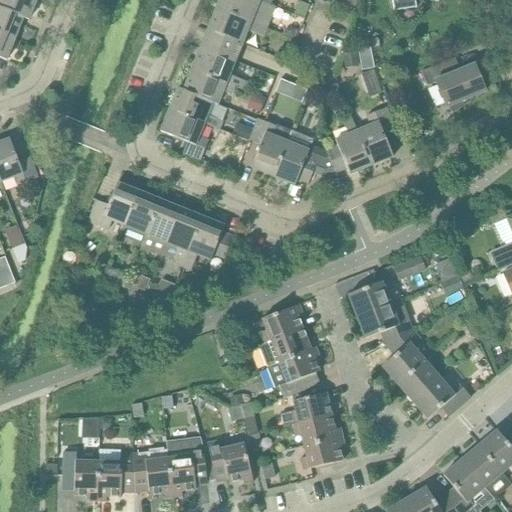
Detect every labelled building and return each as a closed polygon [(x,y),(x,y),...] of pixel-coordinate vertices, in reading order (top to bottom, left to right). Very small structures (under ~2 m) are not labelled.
[(0,0),(0,8),(29,20),(36,0),(0,0)] [(269,6),(254,0),(219,0),(216,9),(266,29),(269,21),(264,19),(269,6)] [(358,0),(333,0),(331,4),(353,13),(358,0)] [(391,0),(393,12),(416,8),(415,0),(417,0),(391,0)] [(29,20),(0,8),(0,33),(15,39),(23,18),(28,20),(29,20)] [(213,22),(209,32),(241,44),(240,46),(241,46),(247,31),(263,38),(266,29),(216,9),(211,21),(213,22)] [(285,30),(283,36),(293,40),(297,30),(295,29),(291,28),(285,30)] [(206,40),(202,49),(234,62),(234,60),(235,61),(238,53),(241,46),(240,46),(241,44),(209,32),(206,40)] [(0,58),(6,61),(15,39),(0,33),(0,58)] [(280,48),(276,59),(287,63),(291,52),(280,48)] [(234,62),(202,49),(198,59),(196,58),(191,70),(241,90),(245,82),(229,76),(235,61),(234,60),(234,62)] [(370,53),(358,56),(362,71),(374,69),(370,53)] [(343,57),(344,70),(357,69),(355,55),(343,57)] [(449,61),(421,72),(427,87),(436,83),(446,108),(448,107),(452,115),(473,100),(471,97),(485,92),(474,66),(455,74),(449,61)] [(238,98),(241,90),(191,70),(183,90),(178,88),(177,89),(217,105),(223,92),(238,98)] [(177,89),(169,110),(203,124),(219,130),(222,122),(207,116),(212,104),(217,106),(217,105),(177,89)] [(251,96),(246,110),(258,114),(263,101),(251,96)] [(357,132),(371,166),(393,157),(383,135),(394,131),(385,109),(366,116),(370,126),(357,132)] [(178,152),(200,161),(208,142),(198,138),(203,124),(169,110),(160,132),(183,141),(178,152)] [(327,151),(336,174),(347,169),(348,173),(358,169),(359,171),(371,166),(357,132),(351,116),(342,120),(348,135),(335,141),(338,147),(327,151)] [(277,127),(263,122),(258,119),(249,141),(260,146),(251,168),(273,177),(291,132),(290,131),(290,132),(277,127)] [(313,140),(291,132),(273,177),(285,182),(286,180),(295,184),(297,180),(308,184),(317,162),(306,158),(313,140)] [(9,139),(0,142),(0,182),(0,183),(15,177),(18,187),(38,180),(29,158),(18,162),(9,139)] [(125,227),(139,192),(117,183),(108,206),(97,201),(88,223),(107,231),(111,221),(125,227)] [(131,247),(140,251),(160,201),(139,192),(125,227),(138,232),(131,247)] [(181,209),(160,201),(140,251),(148,254),(149,252),(162,257),(181,209)] [(174,264),(182,268),(202,218),(181,209),(162,257),(175,262),(174,264)] [(500,210),(487,215),(489,218),(492,226),(506,220),(511,233),(511,243),(505,246),(507,251),(502,253),(491,258),(497,272),(511,265),(511,216),(507,219),(502,209),(500,210)] [(224,227),(202,218),(182,268),(190,271),(196,256),(210,261),(213,255),(224,259),(233,237),(222,233),(224,227)] [(12,251),(22,246),(23,245),(20,236),(8,241),(12,251)] [(425,270),(421,259),(393,269),(398,281),(425,270)] [(5,261),(0,263),(0,289),(14,284),(5,261)] [(108,268),(103,279),(114,284),(119,273),(108,268)] [(511,269),(502,274),(511,296),(511,295),(511,269)] [(126,290),(139,295),(141,291),(147,293),(152,281),(138,275),(136,282),(131,280),(126,290)] [(382,282),(348,296),(356,317),(399,301),(392,282),(382,282)] [(399,301),(356,317),(365,339),(380,333),(385,346),(390,343),(412,330),(400,300),(399,301)] [(302,314),(299,305),(262,320),(266,331),(260,333),(265,344),(302,329),(297,316),(302,314)] [(475,321),(465,325),(470,337),(480,334),(475,321)] [(266,368),(279,363),(315,348),(310,350),(302,329),(265,344),(258,347),(266,368)] [(394,356),(381,367),(397,385),(424,361),(412,347),(420,340),(412,330),(390,343),(385,346),(394,356)] [(232,348),(229,334),(219,336),(222,350),(232,348)] [(319,357),(315,348),(279,363),(266,368),(273,385),(278,384),(283,399),(291,396),(320,385),(315,373),(319,372),(314,359),(319,357)] [(424,361),(397,385),(412,402),(439,378),(424,361)] [(231,366),(221,369),(224,382),(234,380),(231,366)] [(439,378),(412,402),(427,420),(440,409),(447,417),(448,418),(471,398),(460,386),(452,393),(439,378)] [(283,428),(292,426),(332,417),(326,394),(323,394),(320,385),(291,396),(295,411),(280,415),(283,428)] [(173,409),(171,397),(162,398),(163,410),(173,409)] [(250,403),(241,406),(244,419),(253,417),(250,403)] [(142,418),(141,405),(132,406),(134,419),(142,418)] [(234,422),(244,419),(241,406),(231,408),(234,422)] [(301,436),(303,446),(342,437),(340,429),(335,430),(332,417),(292,426),(295,437),(301,436)] [(101,429),(106,429),(111,425),(110,419),(101,419),(101,429)] [(497,431),(479,446),(502,474),(511,465),(511,440),(508,444),(497,431)] [(248,437),(251,450),(261,448),(258,434),(248,437)] [(344,446),(342,437),(303,446),(306,458),(300,459),(303,471),(342,461),(339,447),(344,446)] [(167,450),(173,498),(182,497),(181,492),(196,490),(195,486),(207,485),(202,439),(167,443),(167,450)] [(220,442),(207,445),(216,482),(228,480),(228,483),(243,480),(244,485),(253,483),(244,444),(222,450),(220,442)] [(479,446),(461,461),(484,489),(502,474),(479,446)] [(149,453),(133,455),(135,493),(149,492),(149,496),(164,494),(164,499),(173,498),(167,450),(164,451),(163,448),(149,450),(149,453)] [(88,502),(97,502),(98,462),(76,462),(76,453),(63,453),(62,492),(74,492),(74,496),(89,496),(88,502)] [(98,462),(97,502),(106,502),(106,497),(121,497),(121,493),(135,493),(133,455),(121,454),(121,463),(98,462)] [(461,461),(443,476),(454,489),(445,496),(448,500),(455,511),(473,511),(477,509),(470,501),(484,489),(461,461)] [(271,464),(261,466),(265,480),(274,478),(271,464)] [(45,465),(45,476),(57,477),(57,465),(45,465)] [(426,488),(406,500),(412,511),(455,511),(448,500),(445,496),(434,502),(426,488)] [(385,511),(412,511),(406,500),(385,511)]
